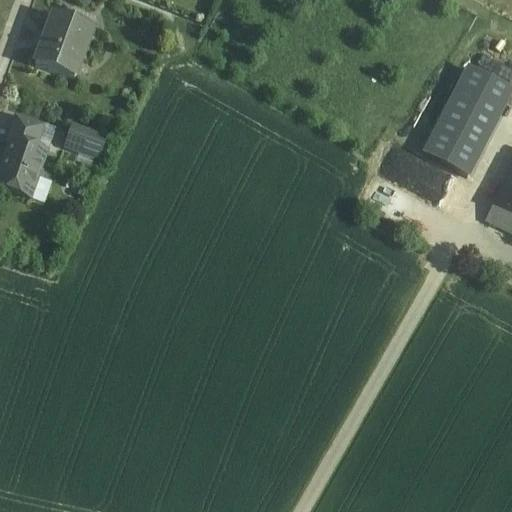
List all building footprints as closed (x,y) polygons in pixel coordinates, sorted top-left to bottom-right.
[(92,33),(53,19),(52,21),(56,23),(46,49),(42,47),(34,70),(73,84),(74,82),(70,80),(77,62),(81,63),(92,33)] [(511,60),(502,55),(457,141),(450,138),(436,163),(466,179),(511,90),(511,60)] [(42,130),(15,121),(7,145),(10,146),(0,176),(0,191),(29,202),(44,157),(34,153),(42,130)] [(103,142),(73,131),(67,150),(97,161),(103,142)] [(511,171),(485,222),(511,235),(511,171)] [(420,201),(459,216),(470,187),(431,173),(420,201)]
